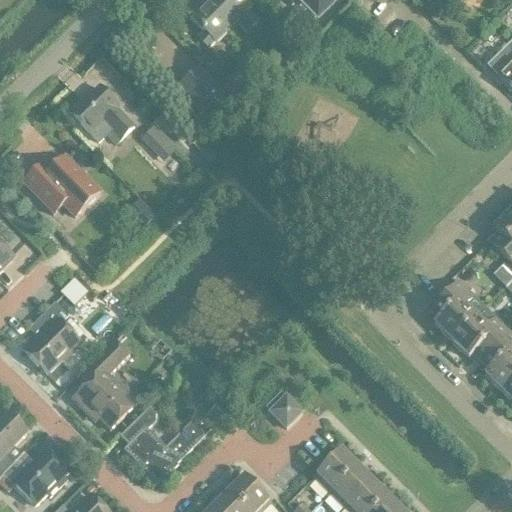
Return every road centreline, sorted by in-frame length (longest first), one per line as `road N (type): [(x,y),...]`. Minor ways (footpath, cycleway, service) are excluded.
road 1 (residential): [(511,450),(384,324),(378,308),(511,169)]
road 2 (residential): [(141,511),(0,373)]
road 3 (residential): [(164,511),(227,451),(278,457),(316,420)]
road 4 (residential): [(0,116),(116,0)]
road 5 (residential): [(406,0),(511,111)]
